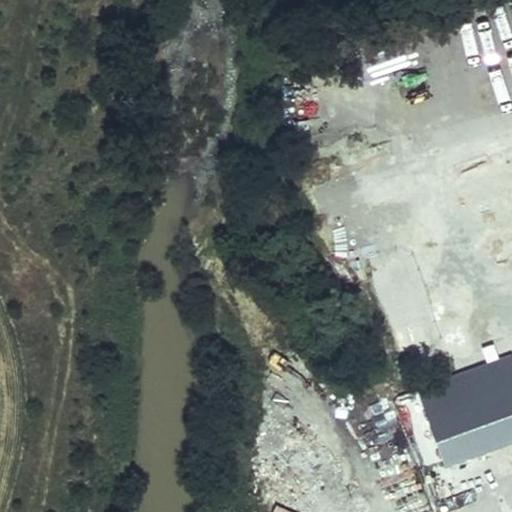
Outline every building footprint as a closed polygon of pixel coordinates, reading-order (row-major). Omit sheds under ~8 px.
[(511,77),(511,12),(405,44),(422,104),(511,77)] [(382,261),(505,227),(498,202),(492,204),(486,185),(370,218),(382,261)] [(350,281),(377,274),(362,220),(335,227),(350,281)] [(511,363),(511,359),(417,393),(445,468),(511,443),(511,363)] [(419,470),(435,464),(417,413),(401,418),(419,470)]
